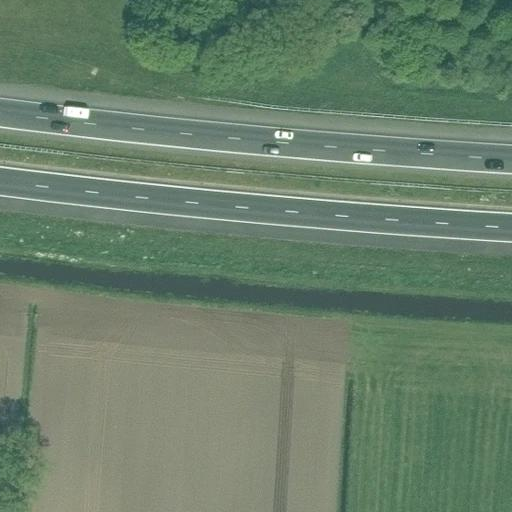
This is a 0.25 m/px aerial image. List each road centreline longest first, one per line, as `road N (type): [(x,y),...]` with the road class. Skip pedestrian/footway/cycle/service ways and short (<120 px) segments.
road 1 (motorway): [(0,181),(511,228)]
road 2 (motorway): [(511,156),(0,109)]
